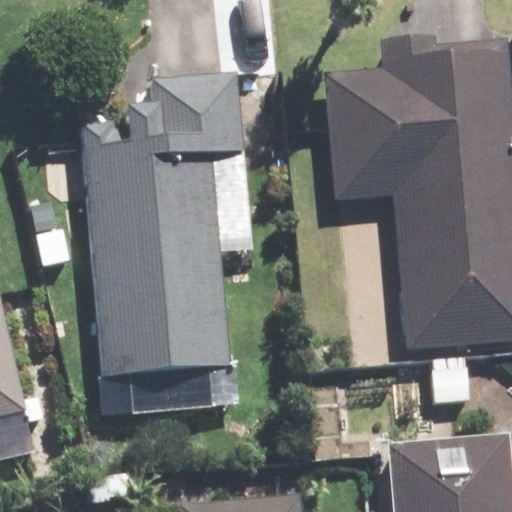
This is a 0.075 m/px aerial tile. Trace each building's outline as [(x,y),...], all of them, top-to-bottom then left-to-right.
[(511,341),(511,220),(496,41),(426,48),(426,42),(374,46),(377,74),(318,79),(329,204),(388,199),(401,351),(511,341)] [(115,127),(72,130),(93,379),(218,368),(200,157),(235,154),(228,79),(142,86),(144,112),(114,114),(115,127)] [(0,418),(16,415),(0,347),(0,418)] [(504,511),(498,437),(377,448),(382,511),(504,511)] [(288,511),(288,498),(169,509),(169,511),(288,511)]
